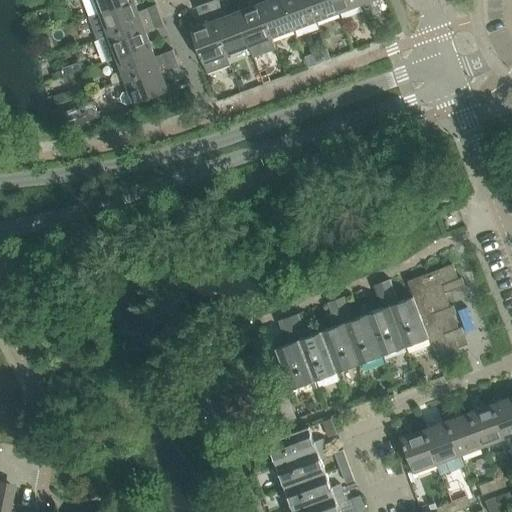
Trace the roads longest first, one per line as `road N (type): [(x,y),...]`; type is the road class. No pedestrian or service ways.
road 1 (residential): [(0,230),(76,214),(458,85)]
road 2 (residential): [(450,62),(170,157),(0,182)]
road 3 (residential): [(376,511),(349,429),(511,363)]
road 4 (residential): [(511,222),(458,85)]
